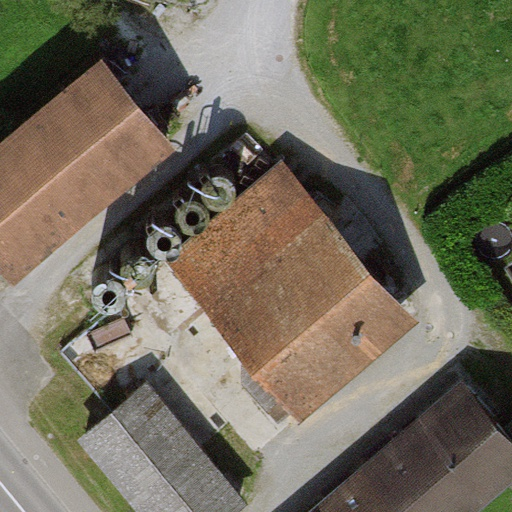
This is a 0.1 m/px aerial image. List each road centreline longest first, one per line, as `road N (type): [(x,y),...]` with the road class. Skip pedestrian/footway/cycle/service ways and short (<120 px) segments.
road 1 (track): [(279,511),(446,357),(457,314),(416,247),(257,49)]
road 2 (track): [(0,339),(232,117),(257,49)]
